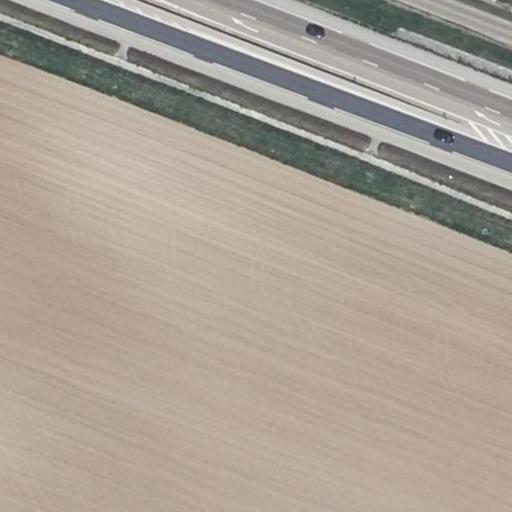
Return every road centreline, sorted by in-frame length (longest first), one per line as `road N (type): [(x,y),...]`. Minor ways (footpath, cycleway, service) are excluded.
road 1 (primary): [(78,0),(511,160)]
road 2 (primary): [(511,116),(212,0)]
